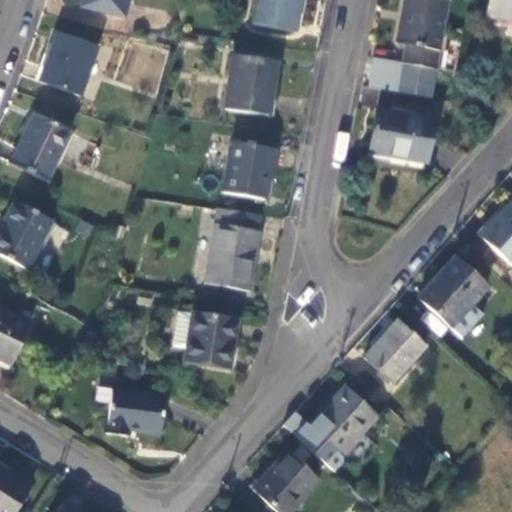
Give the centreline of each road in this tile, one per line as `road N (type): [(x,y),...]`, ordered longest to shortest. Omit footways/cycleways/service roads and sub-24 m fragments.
road 1 (residential): [(289,383),(353,0)]
road 2 (residential): [(289,383),(511,137)]
road 3 (residential): [(0,418),(153,511)]
road 4 (residential): [(168,511),(289,383)]
